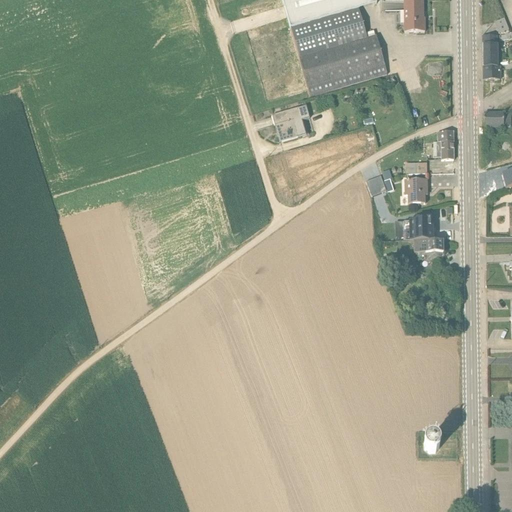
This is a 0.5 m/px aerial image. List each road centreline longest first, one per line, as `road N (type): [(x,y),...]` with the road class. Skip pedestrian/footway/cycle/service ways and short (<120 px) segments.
road 1 (primary): [(473,511),(467,122)]
road 2 (unclassified): [(0,451),(68,379),(281,222)]
road 3 (unclassified): [(281,222),(417,134),(467,122)]
road 4 (unclassified): [(281,222),(242,107)]
